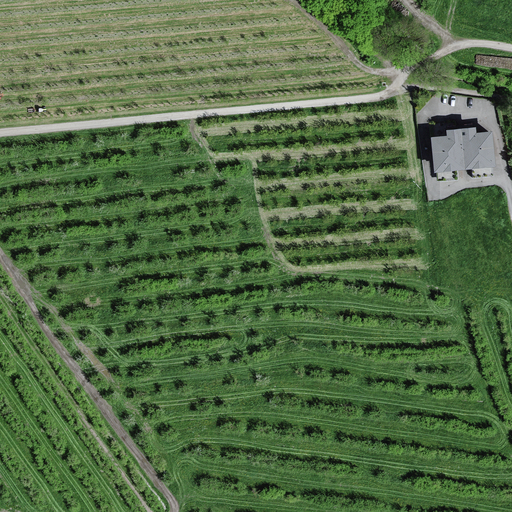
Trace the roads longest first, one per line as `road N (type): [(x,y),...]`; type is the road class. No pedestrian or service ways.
road 1 (track): [(0,254),(173,511)]
road 2 (track): [(398,88),(448,52),(475,43),(511,49)]
